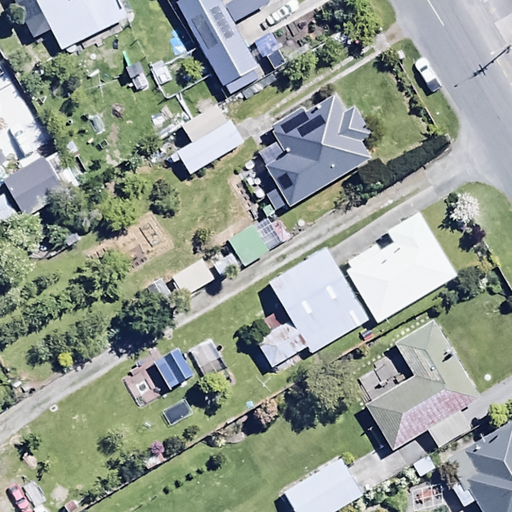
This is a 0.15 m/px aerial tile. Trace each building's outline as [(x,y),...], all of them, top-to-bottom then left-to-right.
[(116,0),(31,0),(58,56),(127,23),(116,0)] [(214,0),(186,0),(173,7),(225,98),(259,79),(214,0)] [(302,107),(264,129),(276,144),(254,157),(285,208),(366,160),(358,146),(370,139),(351,106),(340,112),(330,96),(304,112),(302,107)] [(164,108),(143,119),(152,137),(173,126),(164,108)] [(188,179),(240,146),(225,122),(173,156),(188,179)] [(57,150),(0,180),(0,190),(3,196),(0,197),(0,236),(81,193),(57,150)] [(453,281),(415,218),(384,236),(392,248),(380,256),(373,244),(341,264),(346,272),(342,274),(374,329),(453,281)] [(267,255),(250,226),(225,246),(240,271),(267,255)] [(365,324),(320,251),(264,288),(286,324),(252,345),(268,370),(302,350),(308,359),(365,324)] [(480,401),(429,320),(389,343),(409,377),(360,406),(389,454),(422,434),(434,453),(468,432),(457,415),(480,401)] [(467,505),(471,503),(476,511),(511,511),(511,426),(511,424),(486,438),(444,461),(467,505)] [(330,511),(359,495),(338,460),(277,497),(286,511),(330,511)]
